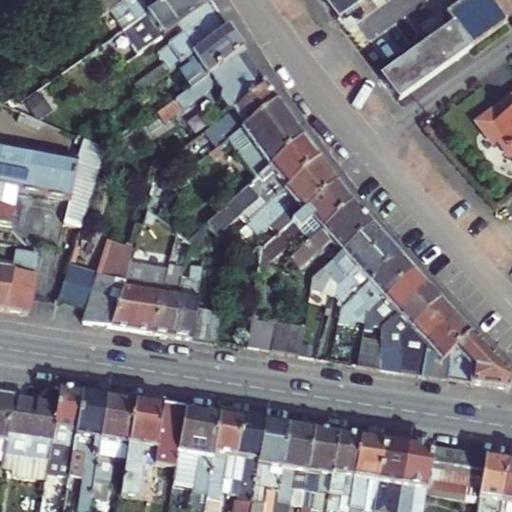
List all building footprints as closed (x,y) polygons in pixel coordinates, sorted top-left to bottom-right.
[(125,18),(117,7),(113,0),(101,8),(113,26),(125,18)] [(125,18),(137,9),(150,0),(139,0),(140,0),(134,5),(130,0),(126,0),(117,7),(125,18)] [(150,0),(137,9),(125,18),(139,39),(160,24),(174,14),(194,0),(150,0)] [(210,0),(194,0),(174,14),(160,24),(139,39),(155,62),(189,38),(221,15),(210,0)] [(318,0),(336,26),(372,0),(318,0)] [(453,31),(380,81),(398,104),(506,28),(486,0),(472,0),(445,20),(453,31)] [(152,95),(157,103),(205,69),(240,43),(221,15),(189,38),(196,47),(172,64),(180,74),(152,95)] [(205,69),(218,88),(254,63),(240,43),(205,69)] [(244,116),(247,121),(278,99),(254,63),(218,88),(172,122),(179,132),(230,96),(235,104),(233,108),(238,115),(244,116)] [(236,156),(290,115),(278,99),(247,121),(215,145),(219,152),(228,145),(236,156)] [(511,101),(486,121),(484,137),(494,151),(499,147),(511,164),(511,163),(511,101)] [(315,151),(290,115),(236,156),(241,163),(245,160),(270,192),(315,151)] [(315,151),(270,192),(221,235),(231,247),(254,226),(260,233),(330,172),(315,151)] [(12,155),(0,213),(0,228),(23,233),(30,201),(83,211),(78,234),(95,238),(114,181),(91,176),(92,171),(12,155)] [(347,196),(330,172),(260,233),(273,248),(310,217),(315,224),(347,196)] [(287,267),(295,276),(295,275),(361,216),(347,196),(315,224),(271,262),(268,286),(277,287),(279,273),(287,267)] [(295,275),(295,276),(303,285),(312,278),(323,290),(381,237),(361,216),(295,275)] [(216,267),(221,235),(201,254),(216,267)] [(397,254),(381,237),(323,290),(320,313),(340,315),(343,302),(397,254)] [(124,251),(112,286),(137,294),(142,279),(149,259),(124,251)] [(410,269),(397,254),(343,302),(340,315),(346,316),(349,320),(410,269)] [(0,319),(38,325),(47,265),(25,261),(22,281),(0,277),(0,319)] [(410,269),(349,320),(343,326),(345,329),(343,341),(356,343),(358,336),(375,339),(377,325),(425,285),(410,269)] [(71,310),(100,320),(112,286),(82,276),(71,310)] [(142,279),(137,294),(122,338),(144,342),(152,291),(154,284),(142,279)] [(152,291),(144,342),(163,345),(172,290),(173,287),(154,284),(152,291)] [(438,299),(425,285),(377,325),(375,339),(382,340),(385,332),(393,341),(393,340),(438,299)] [(112,286),(100,320),(95,334),(122,338),(137,294),(112,286)] [(192,290),(173,287),(172,290),(163,345),(183,349),(192,290)] [(192,290),(183,349),(203,351),(207,323),(212,293),(192,290)] [(421,341),(451,314),(438,299),(393,340),(393,341),(396,346),(400,342),(405,343),(415,333),(421,341)] [(411,385),(431,388),(436,354),(465,329),(451,314),(421,341),(411,349),(411,363),(411,385)] [(235,327),(207,323),(203,351),(231,356),(235,327)] [(436,354),(431,388),(458,392),(464,366),(483,348),(465,329),(436,354)] [(259,359),(282,363),(286,339),(286,338),(262,334),(259,359)] [(315,344),(286,339),(282,364),(311,369),(315,344)] [(511,380),(483,348),(464,366),(458,392),(511,400),(511,380)] [(390,381),(392,359),(372,356),(369,378),(390,381)] [(411,385),(411,363),(392,359),(390,381),(411,385)] [(64,400),(61,414),(53,468),(53,469),(64,470),(61,493),(72,494),(74,477),(86,404),(64,400)] [(0,403),(0,471),(7,473),(8,461),(17,406),(0,403)] [(93,511),(110,408),(86,404),(74,477),(88,480),(83,511),(93,511)] [(61,414),(17,406),(8,461),(53,468),(61,414)] [(130,475),(139,412),(110,408),(93,511),(112,511),(119,474),(130,475)] [(166,416),(139,412),(130,475),(125,505),(142,508),(148,473),(158,474),(166,416)] [(182,464),(189,420),(166,416),(158,474),(180,478),(182,464)] [(223,426),(189,420),(182,464),(202,467),(198,493),(195,511),(209,511),(223,426)] [(224,511),(228,490),(236,491),(245,429),(223,426),(209,511),(217,511),(224,511)] [(242,509),(256,511),(267,433),(245,429),(236,491),(244,493),(242,509)] [(269,511),(273,494),(283,495),(292,437),(267,433),(256,511),(255,511),(269,511)] [(299,480),(310,482),(317,441),(292,437),(283,495),(281,510),(293,511),(299,480)] [(330,511),(341,445),(317,441),(310,482),(305,511),(318,511),(319,509),(330,511)] [(363,449),(341,445),(330,511),(329,511),(342,511),(344,507),(353,509),(363,449)] [(378,511),(388,452),(363,449),(353,509),(352,511),(378,511)] [(388,452),(378,511),(402,511),(411,456),(388,452)] [(430,502),(429,508),(447,511),(455,463),(411,456),(402,511),(417,511),(420,500),(430,502)] [(456,511),(468,511),(475,467),(455,463),(447,511),(456,511)] [(182,464),(180,478),(179,489),(198,493),(202,467),(182,464)] [(482,511),(488,469),(475,467),(468,511),(482,511)] [(504,511),(510,472),(488,469),(482,511),(504,511)] [(428,511),(429,508),(430,502),(420,500),(417,511),(428,511)]
